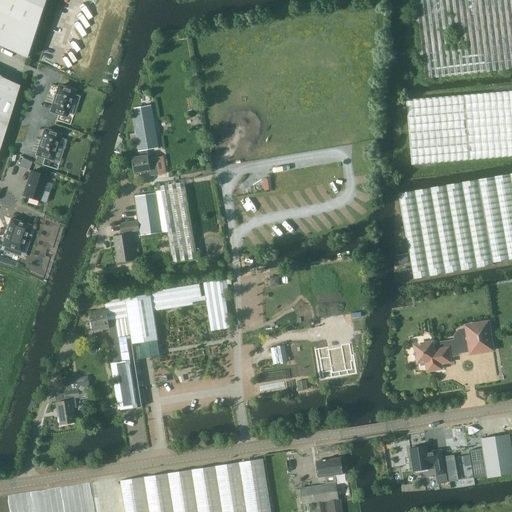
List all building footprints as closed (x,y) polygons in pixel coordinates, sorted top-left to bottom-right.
[(0,0),(0,45),(26,58),(44,0),(0,0)] [(511,0),(413,0),(422,79),(511,68),(511,0)] [(19,85),(0,76),(0,120),(7,124),(19,85)] [(50,110),(55,112),(58,113),(56,120),(71,125),(73,117),(66,114),(73,90),(58,85),(50,110)] [(511,91),(425,99),(406,100),(411,165),(511,156),(511,91)] [(149,159),(147,150),(158,148),(151,106),(134,108),(133,114),(136,133),(140,157),(132,158),(134,173),(150,170),(151,176),(159,175),(156,157),(149,159)] [(44,129),(37,154),(40,155),(47,157),(52,158),(59,137),(60,134),(48,130),(44,129)] [(23,158),(20,166),(29,170),(32,162),(23,158)] [(32,170),(24,195),(28,196),(39,200),(46,202),(52,184),(45,182),(47,175),(42,174),(35,172),(32,170)] [(511,173),(399,193),(414,279),(493,265),(493,262),(511,258),(511,173)] [(178,183),(161,186),(161,191),(168,231),(173,262),(197,258),(185,187),(184,182),(178,183)] [(152,193),(137,194),(140,220),(139,220),(140,227),(141,227),(142,234),(161,231),(163,231),(157,192),(152,193)] [(248,212),(256,207),(251,198),(243,203),(248,212)] [(5,237),(2,245),(22,251),(28,234),(31,225),(20,221),(11,218),(5,237)] [(125,234),(116,235),(116,237),(120,261),(137,258),(133,232),(132,232),(131,230),(140,228),(140,227),(139,220),(139,219),(122,222),(124,231),(125,234)] [(278,276),(270,277),(271,286),(279,285),(278,276)] [(200,284),(151,292),(154,311),(207,302),(211,331),(230,328),(223,280),(203,283),(206,296),(202,296),(200,284)] [(151,294),(125,298),(130,335),(132,344),(158,340),(154,311),(151,294)] [(96,314),(92,315),(95,330),(109,328),(110,338),(130,335),(125,298),(125,297),(113,299),(104,300),(105,309),(96,311),(96,314)] [(364,313),(344,316),(346,326),(366,323),(364,313)] [(418,362),(427,361),(428,370),(441,368),(440,363),(450,361),(449,355),(471,351),(471,353),(493,349),(488,322),(466,326),(467,328),(459,330),(454,336),(455,340),(437,343),(437,344),(433,345),(432,342),(415,345),(416,350),(413,354),(417,358),(418,362)] [(130,335),(110,338),(114,360),(114,363),(110,364),(118,411),(123,410),(142,407),(132,344),(130,335)] [(321,361),(311,362),(312,364),(313,372),(313,374),(317,373),(320,373),(320,372),(323,372),(323,374),(344,370),(342,362),(346,362),(343,349),(334,350),(334,348),(319,350),(321,361)] [(88,376),(66,380),(67,390),(66,390),(66,392),(78,390),(78,388),(88,386),(90,386),(88,376)] [(306,380),(297,381),(298,390),(307,389),(306,380)] [(66,392),(65,392),(66,400),(80,397),(78,390),(66,392)] [(62,425),(76,422),(72,400),(56,403),(58,412),(59,412),(62,425)] [(483,449),(469,451),(470,454),(472,467),(474,478),(488,476),(488,478),(511,473),(511,450),(510,434),(481,439),(483,449)] [(412,448),(410,449),(413,471),(430,468),(430,467),(435,466),(438,483),(447,481),(442,450),(433,451),(433,453),(428,454),(427,446),(419,447),(418,446),(413,447),(412,448)] [(454,455),(445,456),(449,482),(459,480),(454,455)] [(325,476),(326,485),(302,488),(300,488),(304,511),(342,511),(340,498),(339,499),(336,483),(335,475),(343,473),(341,458),(317,462),(320,477),(325,476)] [(272,511),(272,510),(264,459),(173,474),(120,481),(125,511),(272,511)]
